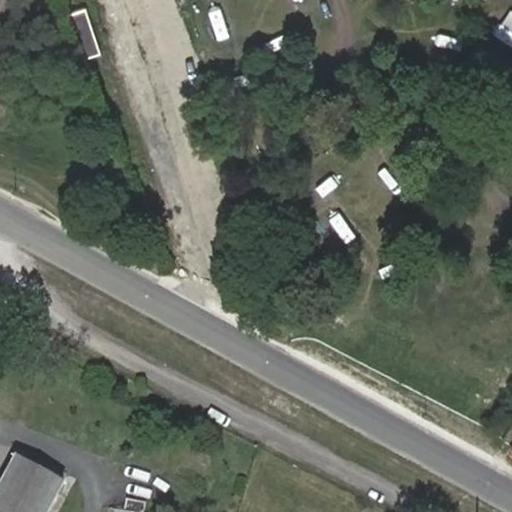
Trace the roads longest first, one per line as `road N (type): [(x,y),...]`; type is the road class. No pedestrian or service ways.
road 1 (tertiary): [(198,319),(511,492)]
road 2 (unclassified): [(106,0),(198,319)]
road 3 (tertiary): [(0,215),(198,319)]
